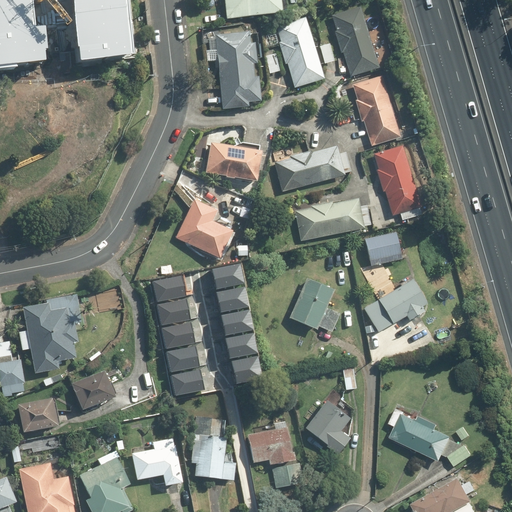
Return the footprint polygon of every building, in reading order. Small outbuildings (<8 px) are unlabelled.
[(0,0),(0,63),(39,60),(33,0),(0,0)] [(78,0),(84,60),(132,55),(127,0),(78,0)] [(220,0),(222,21),(284,15),(282,0),(220,0)] [(378,69),(357,7),(328,17),(348,79),(378,69)] [(218,12),(200,16),(202,26),(220,22),(218,12)] [(321,80),(303,19),(274,27),(279,44),(277,44),(284,66),(285,66),(292,89),(321,80)] [(224,36),(214,37),(220,112),(244,110),(243,105),(256,104),(253,78),(249,78),(248,66),(253,66),(251,45),(248,45),(247,34),(231,35),(231,31),(224,31),(224,36)] [(327,43),(316,46),(321,66),(332,62),(327,43)] [(277,73),(273,54),(262,56),(266,76),(277,73)] [(398,140),(379,76),(347,85),(359,123),(362,122),(370,148),(398,140)] [(18,105),(0,123),(0,127),(21,157),(46,136),(51,142),(63,130),(88,131),(89,100),(75,100),(76,89),(39,88),(38,114),(32,121),(18,105)] [(258,153),(207,144),(202,175),(252,183),(258,153)] [(419,208),(399,146),(371,155),(376,170),(372,171),(379,193),(383,192),(390,216),(397,214),(399,222),(415,217),(413,210),(419,208)] [(274,163),(281,192),(349,175),(344,153),(336,155),(334,148),(309,154),(309,152),(287,157),(288,160),(274,163)] [(292,212),(297,242),(362,231),(361,228),(368,227),(365,206),(358,207),(357,202),(330,206),(330,201),(308,205),(309,209),(292,212)] [(193,203),(173,239),(216,263),(231,236),(210,224),(215,215),(193,203)] [(448,251),(443,226),(425,229),(430,255),(448,251)] [(393,233),(362,239),(368,269),(399,262),(393,233)] [(212,269),(215,288),(244,283),(240,264),(212,269)] [(154,282),(157,301),(186,296),(182,277),(154,282)] [(333,291),(304,278),(287,316),(314,328),(316,324),(332,331),(340,312),(326,305),(333,291)] [(411,282),(361,308),(375,335),(404,319),(406,323),(422,314),(419,308),(424,306),(411,282)] [(218,291),(221,310),(250,305),(246,285),(218,291)] [(23,294),(7,295),(8,303),(24,301),(23,294)] [(158,304),(162,324),(191,318),(187,299),(158,304)] [(45,305),(19,310),(27,350),(32,376),(55,372),(53,364),(73,360),(62,310),(47,313),(45,305)] [(220,315),(224,334),(253,329),(249,309),(220,315)] [(162,326),(166,346),(194,340),(191,321),(162,326)] [(0,397),(0,400),(10,398),(8,387),(23,385),(19,360),(11,361),(7,332),(0,332),(0,397)] [(226,338),(229,358),(258,352),(254,333),(226,338)] [(167,353),(171,372),(200,367),(196,347),(167,353)] [(231,359),(234,379),(263,374),(259,354),(231,359)] [(354,390),(352,369),(341,370),(343,391),(354,390)] [(172,375),(175,395),(204,389),(200,370),(172,375)] [(111,401),(100,371),(66,383),(77,413),(111,401)] [(334,391),(303,431),(335,456),(347,440),(339,434),(356,413),(340,400),(342,397),(334,391)] [(49,400),(14,405),(19,437),(54,431),(49,400)] [(392,430),(387,440),(437,464),(449,439),(434,432),(437,425),(418,416),(415,422),(393,411),(385,427),(392,430)] [(305,415),(294,415),(295,426),(306,425),(305,415)] [(208,437),(210,419),(193,417),(188,465),(192,466),(191,479),(231,483),(233,464),(220,462),(222,438),(208,437)] [(284,427),(243,436),(249,465),(263,462),(264,467),(269,466),(275,491),(304,485),(299,462),(292,464),(284,427)] [(462,427),(453,435),(460,443),(469,436),(462,427)] [(33,442),(35,452),(60,448),(59,438),(33,442)] [(135,453),(128,454),(134,482),(158,478),(160,489),(176,486),(167,440),(134,446),(135,453)] [(19,463),(19,446),(8,446),(8,463),(19,463)] [(453,468),(470,457),(464,447),(447,459),(453,468)] [(103,464),(80,474),(91,499),(86,501),(91,511),(125,511),(131,510),(122,490),(131,486),(116,450),(100,457),(103,464)] [(19,496),(22,511),(64,511),(64,509),(70,508),(64,479),(52,481),(48,465),(17,471),(22,495),(19,496)] [(3,479),(0,480),(0,511),(9,511),(8,507),(13,505),(3,479)] [(474,511),(456,480),(409,507),(411,511),(474,511)] [(499,511),(509,492),(497,485),(487,504),(499,511)]
